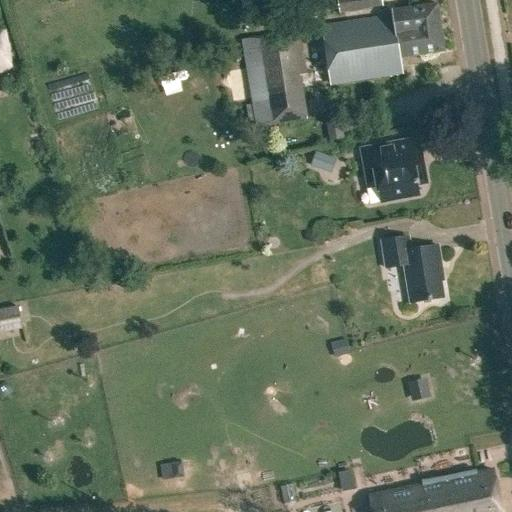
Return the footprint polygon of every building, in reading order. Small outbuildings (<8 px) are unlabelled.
[(381,0),(335,0),(338,14),(382,7),(381,0)] [(323,28),(332,85),(401,74),(399,59),(444,52),(437,5),(391,11),(392,18),(323,28)] [(3,32),(0,32),(0,73),(12,70),(3,32)] [(294,74),(302,73),(295,32),(257,38),(270,122),(301,117),(294,74)] [(323,117),(326,140),(341,138),(340,132),(352,130),(350,113),(323,117)] [(367,170),(376,168),(381,202),(421,195),(419,185),(424,184),(426,182),(427,179),(423,153),(406,156),(404,141),(363,148),(367,170)] [(314,150),(309,165),(327,171),(332,156),(314,150)] [(443,298),(441,281),(443,280),(438,246),(410,251),(408,238),(381,242),(386,269),(404,266),(410,304),(443,298)] [(0,308),(0,333),(22,329),(17,305),(0,308)] [(501,511),(493,471),(369,498),(371,511),(501,511)]
